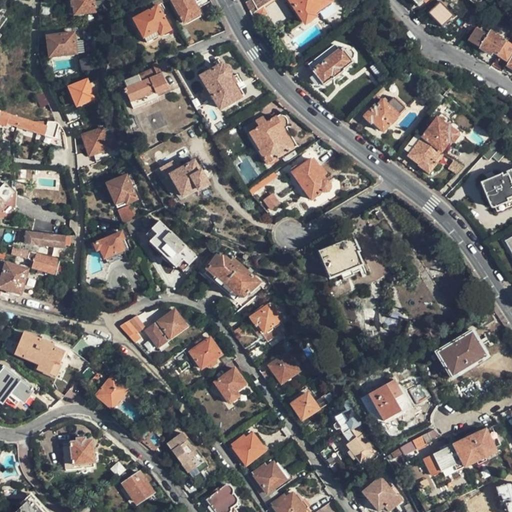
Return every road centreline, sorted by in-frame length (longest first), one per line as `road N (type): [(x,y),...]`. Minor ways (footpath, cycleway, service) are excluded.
road 1 (residential): [(112,321),(163,295),(204,303),(347,511)]
road 2 (tertiary): [(395,174),(295,101),(224,0)]
road 3 (residential): [(112,321),(264,511)]
road 4 (residential): [(24,431),(65,407),(107,419),(192,511)]
road 5 (residential): [(216,182),(277,234),(318,226),(395,174)]
road 6 (residential): [(511,88),(434,45),(394,0)]
